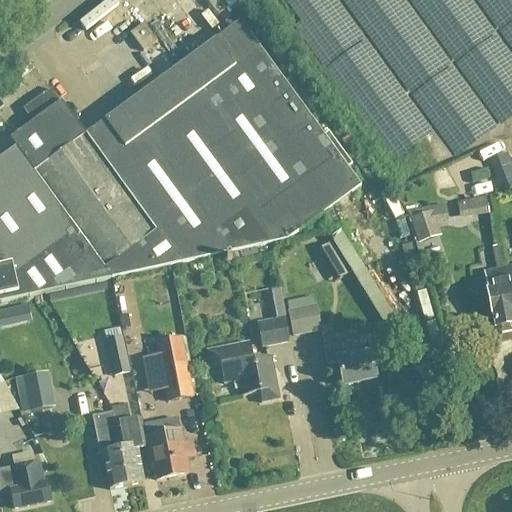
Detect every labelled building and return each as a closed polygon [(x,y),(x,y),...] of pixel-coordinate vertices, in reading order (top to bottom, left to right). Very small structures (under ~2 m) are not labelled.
[(0,305),(111,281),(228,256),(255,250),(289,242),(361,189),(348,170),(352,167),(328,135),(324,138),(239,24),(174,71),(113,116),(85,137),(61,104),(10,142),(15,149),(0,159),(0,305)] [(142,26),(128,36),(141,54),(155,44),(142,26)] [(485,200),(469,203),(471,217),(488,214),(485,200)] [(439,238),(431,215),(410,222),(417,245),(439,238)] [(330,249),(323,255),(340,276),(335,280),(344,291),(357,281),(330,249)] [(511,269),(500,272),(505,297),(511,298),(511,269)] [(511,298),(505,297),(500,272),(483,275),(494,335),(500,338),(508,336),(511,332),(511,298)] [(265,294),(270,322),(255,325),(259,351),(287,345),(283,320),(284,320),(278,291),(265,294)] [(288,315),(293,342),(322,336),(317,309),(288,315)] [(374,340),(347,345),(322,350),(325,369),(337,367),(342,390),(376,384),(370,356),(377,355),(374,340)] [(121,341),(105,344),(112,379),(127,376),(121,341)] [(157,359),(159,370),(158,371),(165,406),(193,400),(185,365),(184,365),(181,354),(179,342),(157,346),(159,358),(157,359)] [(248,347),(206,355),(210,373),(219,371),(222,388),(238,385),(241,401),(257,398),(259,407),(279,403),(270,360),(253,364),(248,347)] [(46,375),(21,380),(28,414),(52,409),(46,375)] [(112,428),(115,440),(116,439),(127,489),(144,486),(137,454),(147,452),(141,421),(128,424),(125,409),(110,412),(111,415),(114,428),(112,428)] [(98,451),(100,451),(109,493),(127,489),(116,439),(115,440),(112,428),(114,428),(111,415),(92,419),(98,451)] [(176,422),(164,424),(144,428),(155,483),(188,477),(176,422)] [(9,472),(0,473),(0,495),(11,493),(14,511),(17,511),(51,505),(47,486),(44,487),(40,466),(34,467),(13,471),(9,472)]
